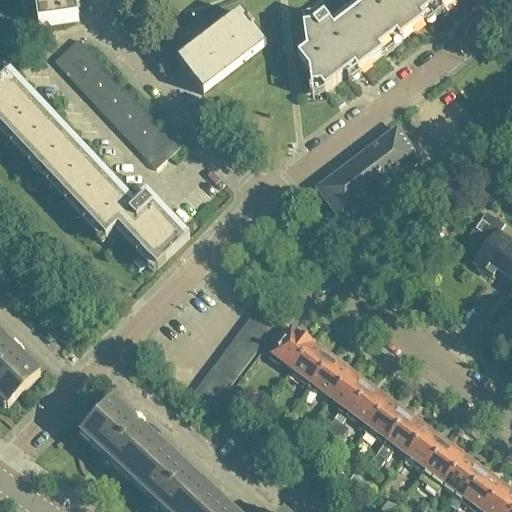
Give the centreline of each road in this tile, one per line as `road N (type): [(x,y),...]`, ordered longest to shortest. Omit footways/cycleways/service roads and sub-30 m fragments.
road 1 (residential): [(0,478),(266,196)]
road 2 (residential): [(511,417),(389,324),(266,196)]
road 3 (residential): [(266,196),(511,7)]
road 4 (residential): [(266,196),(105,25),(98,0)]
